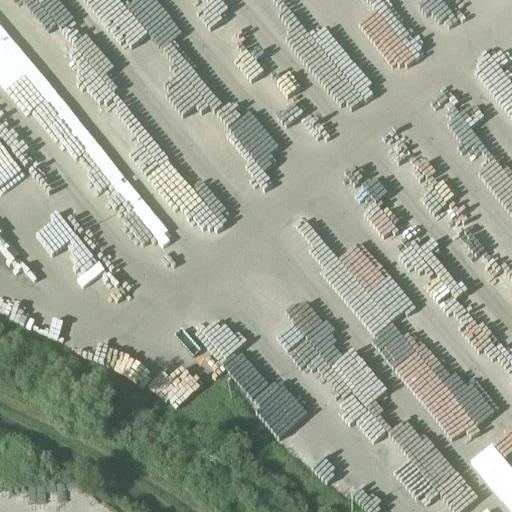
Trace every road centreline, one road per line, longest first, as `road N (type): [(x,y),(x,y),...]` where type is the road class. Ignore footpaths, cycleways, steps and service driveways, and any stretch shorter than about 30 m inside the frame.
road 1 (unknown): [(0,14),(293,380),(412,511)]
road 2 (unknown): [(166,0),(511,410)]
road 3 (unknown): [(241,0),(511,319)]
road 4 (unknown): [(498,511),(257,231)]
road 5 (unknown): [(319,0),(511,230)]
road 6 (unknown): [(71,0),(257,231)]
road 7 (unknown): [(0,88),(177,305)]
